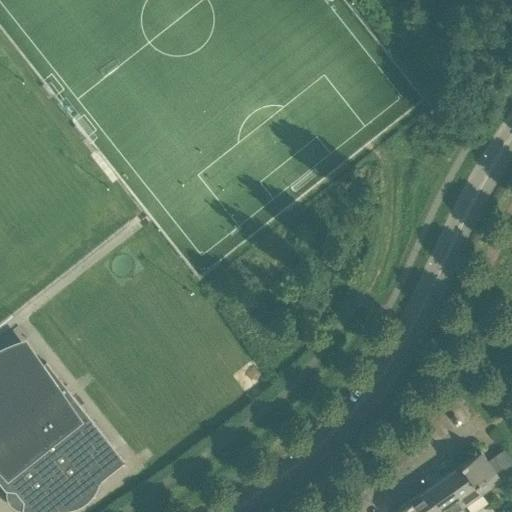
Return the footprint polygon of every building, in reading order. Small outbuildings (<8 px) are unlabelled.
[(0,359),(4,356),(31,359),(38,367),(42,364),(27,341),(11,346),(0,351),(0,359)] [(99,484),(100,480),(126,460),(47,360),(42,364),(38,367),(31,359),(4,356),(0,359),(0,482),(5,489),(15,490),(19,487),(27,498),(24,501),(22,510),(23,511),(53,511),(55,511),(72,497),(78,505),(76,506),(74,507),(74,508),(77,507),(79,506),(83,504),(85,502),(89,500),(90,498),(93,495),(95,493),(96,490),(98,487),(99,484)] [(504,482),(511,476),(511,460),(503,449),(488,459),(481,448),(462,461),(483,490),(501,478),(504,482)] [(462,461),(445,474),(465,503),(483,491),(483,490),(462,461)] [(445,474),(427,486),(445,511),(453,511),(465,503),(445,474)] [(445,511),(427,486),(409,499),(418,511),(445,511)] [(15,490),(5,489),(6,500),(11,508),(16,511),(22,510),(24,501),(27,498),(19,487),(15,490)] [(78,505),(72,497),(55,511),(65,511),(70,509),(74,508),(74,507),(78,505)] [(418,511),(409,499),(391,511),(418,511)]
